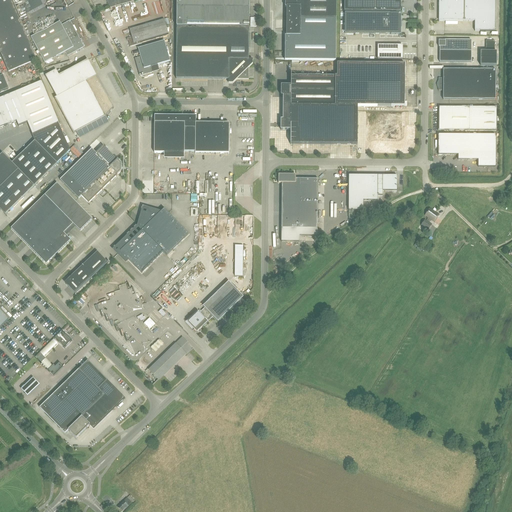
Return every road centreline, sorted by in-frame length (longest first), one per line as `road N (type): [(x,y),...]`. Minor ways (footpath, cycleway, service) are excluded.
road 1 (unclassified): [(160,406),(263,307),(265,161)]
road 2 (unclassified): [(43,285),(132,196),(135,101)]
road 3 (unclassified): [(160,406),(43,285)]
road 4 (unclassified): [(425,0),(424,162)]
road 5 (unclassified): [(424,162),(265,161)]
road 6 (unclassified): [(511,241),(489,243),(430,191),(424,162)]
road 7 (unclassified): [(135,101),(265,101)]
road 8 (unknown): [(163,331),(146,312),(118,317),(109,308),(118,297),(153,304)]
